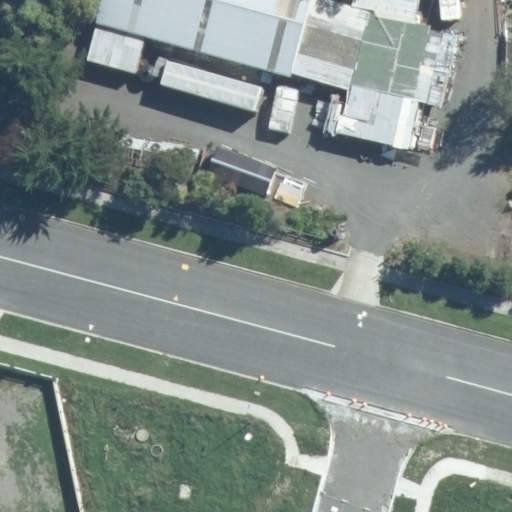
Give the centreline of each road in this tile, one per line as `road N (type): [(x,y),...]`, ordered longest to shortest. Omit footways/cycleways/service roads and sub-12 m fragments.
road 1 (residential): [(0,255),(392,363)]
road 2 (residential): [(392,363),(353,511)]
road 3 (residential): [(392,363),(511,395)]
